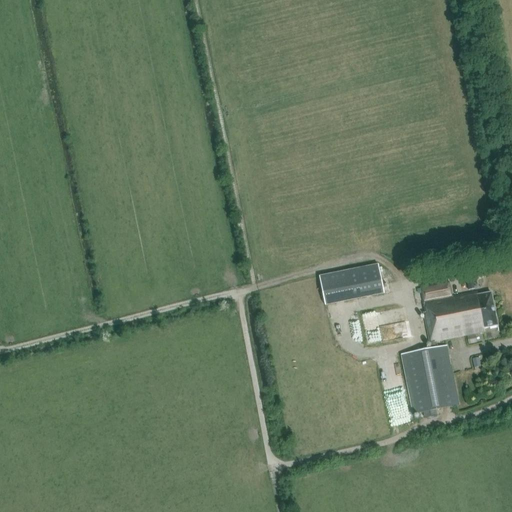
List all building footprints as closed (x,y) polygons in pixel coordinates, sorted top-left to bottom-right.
[(416,267),(414,257),(403,260),(405,269),(416,267)] [(339,273),(345,302),(384,294),(378,265),(339,273)] [(471,275),(465,276),(468,291),(474,289),(471,275)] [(449,283),(419,288),(419,289),(420,294),(424,314),(422,314),(428,343),(429,343),(431,350),(400,356),(412,415),(423,412),(436,410),(457,406),(445,347),(435,349),(434,342),(484,332),(483,329),(497,326),(490,292),(477,295),(476,293),(452,297),(449,283)] [(472,359),(475,368),(482,366),(479,356),(472,359)]
